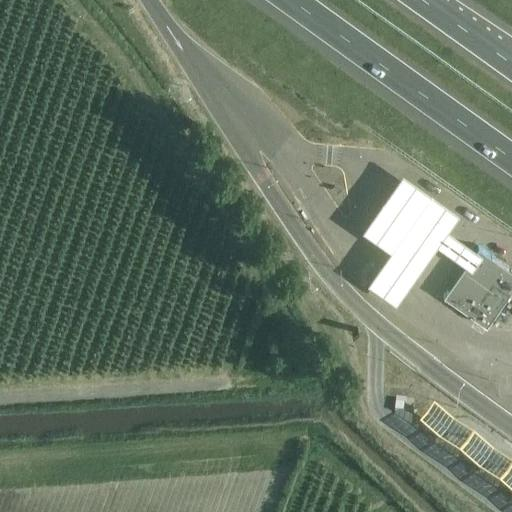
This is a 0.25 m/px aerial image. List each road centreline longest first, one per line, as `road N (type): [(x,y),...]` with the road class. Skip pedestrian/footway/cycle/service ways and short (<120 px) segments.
road 1 (motorway): [(291,0),(511,159)]
road 2 (motorway): [(511,70),(414,0)]
